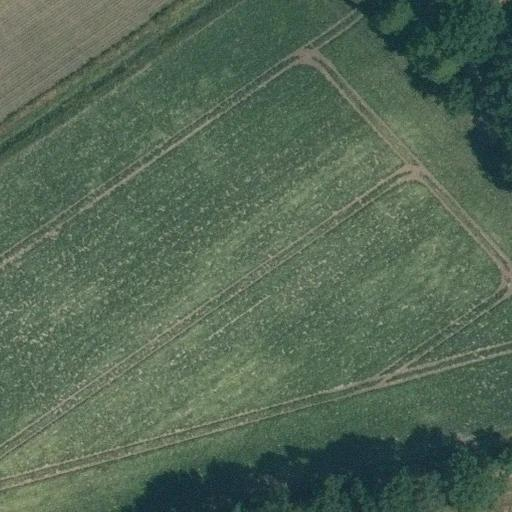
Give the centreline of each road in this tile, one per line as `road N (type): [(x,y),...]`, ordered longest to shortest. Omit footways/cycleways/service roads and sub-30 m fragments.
road 1 (unclassified): [(220,511),(511,432)]
road 2 (unclassified): [(413,0),(511,105)]
